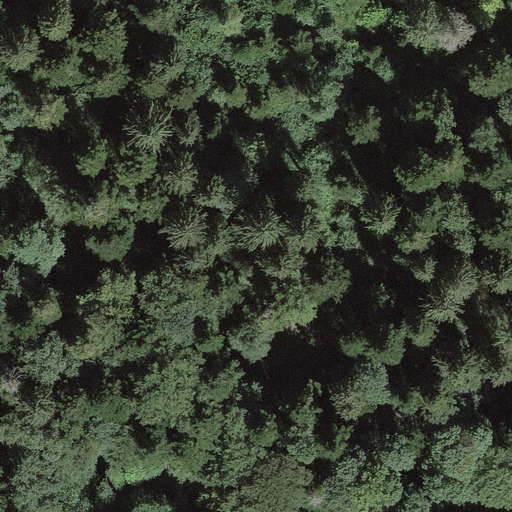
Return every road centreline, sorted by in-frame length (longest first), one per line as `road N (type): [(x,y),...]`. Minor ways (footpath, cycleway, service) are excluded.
road 1 (track): [(511,359),(368,343),(0,201)]
road 2 (track): [(511,360),(465,397),(322,438),(168,449)]
